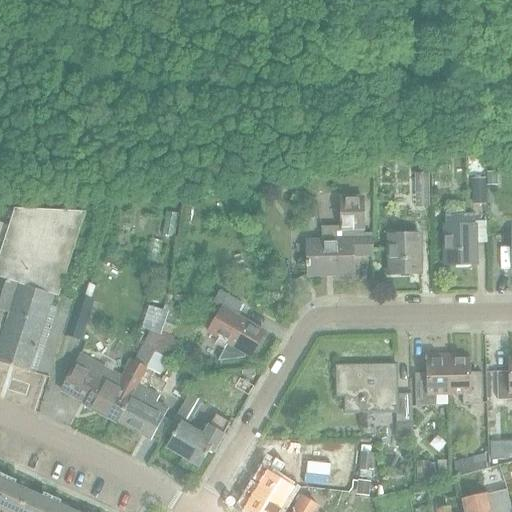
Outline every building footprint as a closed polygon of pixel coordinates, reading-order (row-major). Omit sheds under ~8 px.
[(496,172),(487,172),(487,185),(496,184),(496,172)] [(417,207),(430,207),(430,176),(417,176),(417,207)] [(300,177),(290,177),(290,186),(300,186),(300,177)] [(285,179),(276,179),(276,190),(285,190),(285,179)] [(485,179),(473,179),(473,204),(485,204),(485,179)] [(307,241),(307,276),(353,275),(353,256),(372,255),(372,233),(363,234),(363,197),(341,198),(341,226),(321,227),(322,241),(307,241)] [(0,277),(7,280),(0,300),(0,362),(50,379),(64,334),(65,331),(70,316),(73,307),(75,301),(59,296),(86,213),(15,210),(0,255),(0,277)] [(475,214),(445,214),(446,266),(475,265),(475,243),(475,223),(475,214)] [(391,275),(420,274),(419,236),(390,237),(391,275)] [(246,354),(251,357),(254,352),(256,354),(265,339),(262,338),(265,333),(236,316),(243,304),(220,290),(213,303),(221,308),(208,332),(228,344),(218,361),(244,358),(246,354)] [(65,331),(64,334),(82,339),(94,300),(77,294),(75,301),(73,307),(70,316),(65,331)] [(138,337),(143,325),(132,320),(127,332),(138,337)] [(149,333),(134,362),(146,368),(155,353),(157,350),(156,349),(163,336),(154,332),(152,335),(149,333)] [(155,353),(146,368),(158,375),(167,359),(155,353)] [(85,406),(116,422),(136,385),(137,386),(138,385),(146,368),(134,362),(130,359),(121,377),(80,355),(61,390),(86,404),(85,406)] [(449,395),(448,355),(441,355),(441,360),(426,360),(426,374),(415,374),(415,406),(435,405),(435,395),(449,395)] [(455,355),(448,355),(449,395),(462,394),(462,405),(482,405),(482,372),(470,373),(470,360),(455,360),(455,355)] [(508,372),(497,372),(497,400),(511,399),(511,358),(508,359),(508,372)] [(396,364),(335,365),(336,397),(344,396),(344,413),(396,412),(396,424),(397,439),(412,439),(412,424),(412,394),(397,395),(396,364)] [(159,397),(146,390),(138,385),(137,386),(136,385),(116,422),(117,423),(118,420),(151,438),(162,416),(166,408),(156,403),(159,397)] [(171,409),(166,418),(173,423),(178,413),(171,409)] [(181,423),(166,447),(183,457),(179,464),(187,469),(191,462),(200,467),(209,451),(212,453),(229,423),(216,415),(209,425),(203,436),(181,423)] [(314,440),(290,441),(291,455),(315,454),(314,440)] [(505,442),(489,443),(490,459),(506,458),(505,442)] [(371,472),(373,454),(362,452),(359,470),(371,472)] [(276,459),(278,455),(277,454),(243,510),(245,511),(279,511),(294,489),(277,478),(285,465),(276,459)] [(458,475),(486,469),(484,456),(455,463),(458,475)] [(427,462),(416,463),(417,482),(428,482),(427,462)] [(357,480),(356,494),(367,495),(369,482),(357,480)] [(0,495),(0,509),(6,511),(19,511),(29,491),(6,481),(0,495)] [(497,511),(510,511),(506,490),(493,493),(497,511)] [(19,511),(45,511),(51,501),(29,491),(19,511)] [(480,511),(474,511),(494,511),(491,496),(477,499),(478,502),(480,511)] [(315,511),(318,506),(302,497),(292,511),(315,511)] [(45,511),(72,511),(73,511),(51,501),(45,511)]
